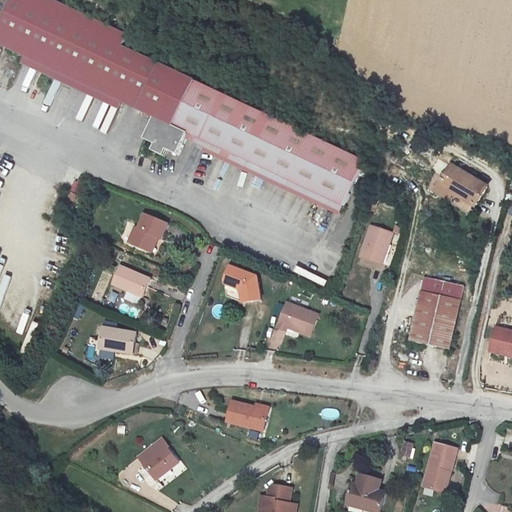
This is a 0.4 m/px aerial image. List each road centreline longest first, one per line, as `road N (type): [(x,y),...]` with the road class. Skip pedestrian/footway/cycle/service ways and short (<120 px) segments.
road 1 (residential): [(465,401),(211,369),(71,408),(33,407)]
road 2 (unknown): [(92,162),(299,251)]
road 3 (unknown): [(494,211),(448,399)]
road 4 (residential): [(191,511),(270,460),(337,432)]
road 5 (residential): [(337,432),(465,401)]
